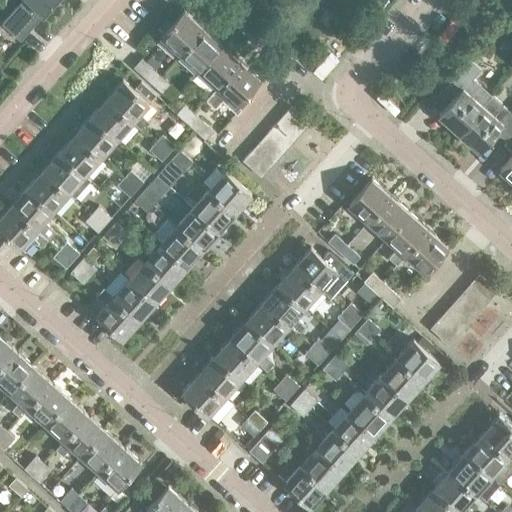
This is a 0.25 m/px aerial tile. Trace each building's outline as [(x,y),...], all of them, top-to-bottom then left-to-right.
[(21,39),(55,0),(23,0),(3,23),(21,39)] [(258,9),(260,0),(251,0),(249,7),(258,9)] [(373,0),(372,3),(379,8),(384,0),(373,0)] [(162,36),(177,50),(181,53),(203,28),(184,11),(162,36)] [(203,28),(181,53),(199,70),(222,45),(203,28)] [(199,70),(216,85),(218,86),(240,61),(222,45),(199,70)] [(153,84),(162,74),(141,55),(133,65),(153,84)] [(491,95),(472,78),(481,67),(470,57),(449,81),(459,90),(438,114),(458,132),(491,95)] [(240,61),(218,86),(216,85),(206,97),(215,105),(222,97),(237,111),(253,92),(250,89),(260,78),(240,61)] [(153,84),(171,99),(180,89),(162,74),(153,84)] [(123,79),(107,97),(133,121),(142,128),(149,120),(141,112),(150,102),(123,79)] [(510,136),(511,133),(511,110),(510,112),(491,95),(458,132),(479,150),(500,126),(510,136)] [(133,121),(107,97),(91,115),(117,139),(133,121)] [(187,122),(196,112),(184,102),(175,111),(187,122)] [(290,104),(281,113),(301,131),(310,121),(290,104)] [(205,138),(213,128),(196,112),(187,122),(205,138)] [(301,131),(281,113),(273,123),(293,140),(301,131)] [(117,139),(91,115),(75,133),(101,156),(117,139)] [(273,123),(265,131),(285,149),(293,140),(273,123)] [(168,152),(175,143),(162,131),(155,140),(168,152)] [(265,131),(258,140),(277,158),(285,149),(265,131)] [(101,156),(75,133),(59,150),(85,174),(101,156)] [(511,133),(510,136),(506,140),(511,145),(511,154),(499,169),(511,180),(511,133)] [(168,152),(155,140),(148,147),(161,159),(168,152)] [(258,140),(250,149),(269,166),(277,158),(258,140)] [(193,159),(179,147),(172,155),(185,167),(193,159)] [(250,149),(242,158),(261,175),(269,166),(250,149)] [(85,174),(59,150),(43,168),(69,192),(75,197),(91,179),(85,174)] [(185,167),(172,155),(166,163),(179,174),(185,167)] [(136,188),(144,179),(130,167),(123,176),(136,188)] [(69,192),(43,168),(27,186),(53,209),(69,192)] [(226,170),(210,189),(236,213),(253,194),(226,170)] [(136,188),(123,176),(116,183),(130,195),(136,188)] [(349,204),(368,221),(391,195),(372,178),(349,204)] [(161,195),(148,183),(140,191),(153,203),(161,195)] [(53,209),(27,186),(11,203),(50,238),(57,231),(45,219),(53,209)] [(210,189),(194,207),(220,230),(236,213),(210,189)] [(153,203),(140,191),(134,198),(147,210),(153,203)] [(391,195),(368,221),(387,238),(410,212),(391,195)] [(50,238),(11,203),(0,215),(0,226),(26,250),(33,242),(38,241),(41,244),(48,237),(50,239),(50,238)] [(104,223),(112,215),(98,203),(91,211),(104,223)] [(194,207),(180,221),(178,224),(204,248),(220,230),(194,207)] [(104,223),(91,211),(84,219),(98,231),(104,223)] [(410,212),(387,238),(396,246),(388,254),(397,263),(405,254),(428,229),(410,212)] [(204,248),(178,225),(168,216),(154,233),(163,241),(162,242),(188,266),(204,248)] [(129,231),(115,219),(108,227),(121,238),(129,231)] [(121,238),(108,227),(102,234),(115,246),(121,238)] [(428,229),(405,254),(425,271),(447,246),(428,229)] [(341,252),(348,243),(334,231),(327,239),(341,252)] [(73,259),(80,251),(66,239),(59,247),(73,259)] [(162,242),(146,260),(172,284),(188,266),(162,242)] [(341,252),(353,262),(360,254),(348,243),(341,252)] [(311,246),(294,265),(321,289),(337,270),(311,246)] [(73,259),(59,247),(52,254),(66,266),(73,259)] [(77,262),(90,274),(97,266),(83,255),(77,262)] [(146,260),(130,278),(156,302),(172,284),(146,260)] [(77,262),(70,270),(83,282),(90,274),(77,262)] [(321,289),(294,265),(278,283),(305,307),(321,289)] [(374,289),(383,279),(372,270),(363,279),(374,289)] [(478,272),(470,282),(489,299),(497,289),(478,272)] [(130,278),(115,295),(104,286),(140,319),(156,302),(130,278)] [(393,306),(401,296),(383,279),(374,289),(393,306)] [(470,282),(461,291),(481,308),(489,299),(470,282)] [(305,307),(278,283),(262,300),(289,324),(298,332),(305,324),(297,316),(305,307)] [(140,319),(104,286),(97,294),(107,303),(97,314),(119,334),(124,338),(140,319)] [(461,291),(453,300),(473,317),(481,308),(461,291)] [(289,324),(262,300),(246,318),(273,342),(289,324)] [(350,327),(363,311),(350,300),(337,315),(350,327)] [(453,300),(446,308),(465,325),(473,317),(453,300)] [(446,308),(438,318),(457,334),(465,325),(446,308)] [(381,327),(367,315),(360,323),(373,335),(381,327)] [(273,342),(246,318),(231,336),(257,360),(273,342)] [(438,318),(430,326),(449,344),(457,334),(438,318)] [(373,335),(360,323),(354,330),(367,342),(373,335)] [(0,365),(15,349),(0,335),(0,365)] [(324,356),(331,347),(318,335),(311,344),(324,356)] [(257,360),(231,336),(215,354),(241,378),(257,360)] [(414,338),(397,357),(424,381),(440,362),(414,338)] [(324,356),(311,344),(305,351),(318,363),(324,356)] [(15,349),(0,365),(0,382),(9,391),(33,365),(15,349)] [(328,359),(341,371),(349,363),(335,351),(328,359)] [(241,378),(215,354),(199,371),(225,395),(241,378)] [(397,357),(381,375),(408,399),(424,381),(397,357)] [(328,359),(322,366),(335,378),(341,371),(328,359)] [(33,365),(9,391),(19,400),(11,408),(20,415),(27,407),(51,381),(33,365)] [(225,395),(199,371),(182,390),(209,414),(225,395)] [(286,399),(299,383),(286,371),(272,387),(286,399)] [(381,375),(365,392),(392,416),(408,399),(381,375)] [(51,381),(27,407),(45,423),(69,397),(51,381)] [(317,399),(303,387),(296,395),(309,407),(317,399)] [(365,392),(349,410),(376,434),(392,416),(365,392)] [(309,407),(296,395),(290,402),(303,414),(309,407)] [(69,397),(45,423),(62,439),(55,447),(56,447),(87,413),(69,397)] [(260,427),(267,419),(254,407),(247,415),(260,427)] [(349,410),(333,428),(360,452),(376,434),(349,410)] [(87,413),(56,447),(63,453),(70,445),(81,455),(105,429),(87,413)] [(260,427),(247,415),(241,423),(254,434),(260,427)] [(511,426),(499,415),(482,433),(509,457),(511,452),(511,426)] [(0,437),(8,429),(0,421),(0,437)] [(285,434),(272,423),(264,431),(278,442),(285,434)] [(333,428),(317,446),(344,470),(360,452),(333,428)] [(0,437),(0,445),(3,448),(15,435),(8,429),(0,437)] [(105,429),(81,455),(99,471),(122,445),(105,429)] [(278,442),(264,431),(248,449),(258,457),(268,447),(271,450),(278,442)] [(511,459),(509,457),(482,433),(466,451),(500,481),(511,468),(511,459)] [(122,445),(99,471),(117,488),(141,461),(122,445)] [(317,446),(302,464),(328,488),(344,470),(317,446)] [(500,481),(466,451),(450,469),(477,492),(484,499),(500,481)] [(32,474),(44,461),(35,453),(23,466),(32,474)] [(32,474),(39,480),(51,467),(44,461),(32,474)] [(302,464),(285,482),(312,506),(328,488),(302,464)] [(477,492),(450,469),(434,486),(461,510),(477,492)] [(28,486),(15,475),(8,483),(21,494),(28,486)] [(68,506),(79,493),(71,485),(59,498),(68,506)] [(144,511),(176,511),(186,502),(167,485),(144,511)] [(459,511),(461,510),(434,486),(419,504),(427,511),(459,511)] [(68,506),(74,511),(86,499),(79,493),(68,506)] [(197,511),(186,502),(176,511),(197,511)] [(499,511),(511,511),(511,509),(505,503),(498,511),(499,511)]
